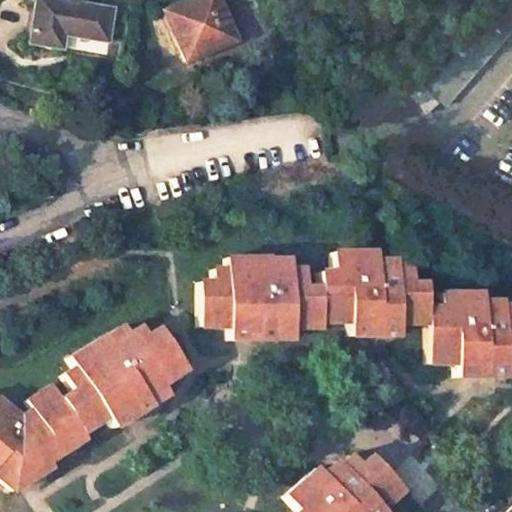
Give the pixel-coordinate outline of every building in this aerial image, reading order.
[(116,9),(61,0),(40,0),(34,44),(66,48),(68,33),(112,41),(116,9)] [(215,0),(182,0),(161,9),(179,54),(229,32),(215,0)] [(511,0),(502,0),(488,16),(472,36),(425,89),(444,105),(511,27),(511,0)] [(425,89),(422,85),(410,93),(424,113),(436,106),(425,89)] [(271,261),(207,260),(207,271),(190,270),(190,286),(180,285),(179,323),(206,325),(206,349),(218,349),(219,336),(234,338),(233,350),(269,351),(270,337),(296,339),(296,331),(322,332),(325,331),(339,331),(339,335),(375,336),(375,331),(402,332),(402,367),(432,368),(432,366),(448,366),(448,378),(483,379),(483,368),(511,369),(511,322),(498,322),(498,308),(480,308),(480,304),(461,303),(461,297),(417,296),(417,312),(402,312),(403,289),(389,288),(389,269),(375,268),(376,263),(356,263),(356,257),(312,257),(312,277),(299,277),(298,293),(281,292),(282,273),(270,272),(271,261)] [(183,371),(158,327),(145,334),(139,324),(124,332),(120,323),(64,356),(69,365),(58,371),(67,388),(55,395),(51,381),(22,397),(26,406),(14,413),(0,400),(0,478),(11,487),(18,484),(26,480),(19,461),(29,458),(32,468),(54,461),(53,459),(88,439),(84,432),(108,420),(115,433),(130,424),(122,410),(131,405),(134,411),(165,393),(160,384),(183,371)] [(339,331),(325,331),(325,342),(375,343),(375,336),(339,335),(339,331)] [(234,338),(219,336),(218,349),(233,350),(234,338)] [(448,366),(432,366),(432,368),(432,386),(483,387),(483,379),(448,378),(448,366)] [(131,405),(122,410),(130,424),(169,402),(165,393),(134,411),(131,405)] [(401,478),(373,444),(362,454),(349,439),(338,450),(342,454),(329,466),(320,456),(314,449),(280,480),(294,496),(283,507),(287,511),(268,511),(266,510),(264,511),(216,511),(206,508),(204,511),(381,511),(386,509),(377,498),(401,478)] [(333,444),(320,456),(329,466),(342,454),(338,450),(333,444)] [(29,458),(19,461),(26,480),(56,467),(54,461),(32,468),(29,458)]
